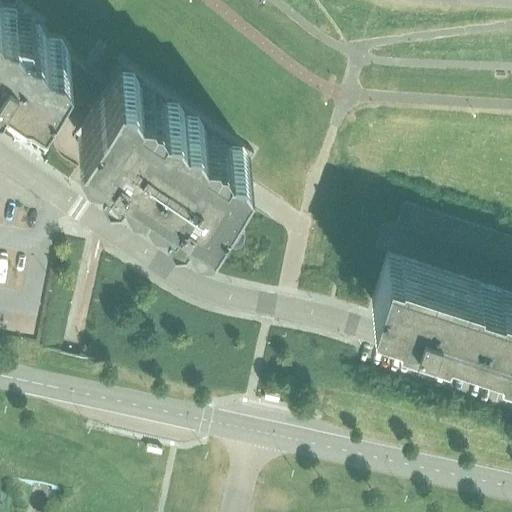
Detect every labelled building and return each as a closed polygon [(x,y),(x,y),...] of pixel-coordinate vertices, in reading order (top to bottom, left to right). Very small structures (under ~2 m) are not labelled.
[(0,76),(14,86),(18,79),(22,82),(28,83),(43,92),(70,53),(69,52),(61,39),(46,37),(38,23),(23,21),(16,8),(1,5),(0,4),(0,76)] [(80,122),(94,131),(91,135),(105,157),(117,159),(163,190),(169,201),(195,205),(197,202),(211,211),(253,149),(122,60),(80,122)] [(396,222),(408,226),(415,203),(403,199),(396,222)] [(408,226),(419,230),(426,207),(415,203),(408,226)] [(419,230),(430,233),(438,211),(426,207),(419,230)] [(430,233),(442,237),(449,214),(438,211),(430,233)] [(442,237),(453,241),(461,218),(449,214),(442,237)] [(453,241),(465,245),(472,222),(461,218),(453,241)] [(465,245),(476,248),(483,225),(472,222),(465,245)] [(476,248),(487,252),(495,229),(483,225),(476,248)] [(487,252),(499,256),(506,233),(495,229),(487,252)] [(499,256),(510,259),(511,253),(511,234),(506,233),(499,256)] [(511,292),(386,251),(371,298),(413,312),(410,323),(428,329),(432,318),(511,343),(511,351),(511,356),(511,292)]
